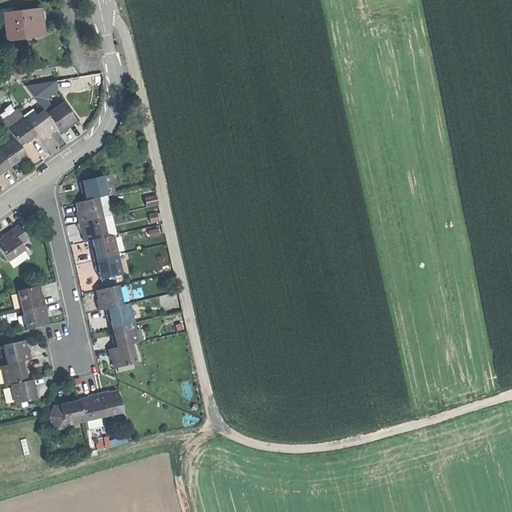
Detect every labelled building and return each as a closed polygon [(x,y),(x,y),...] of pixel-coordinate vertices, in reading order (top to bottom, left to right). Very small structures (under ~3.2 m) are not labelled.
[(4,15),(7,40),(16,39),(28,37),(41,35),(37,11),(24,12),(4,15)] [(25,86),(42,112),(45,116),(54,110),(46,99),(57,92),(56,81),(25,86)] [(54,110),(45,116),(55,130),(59,136),(68,129),(66,127),(68,126),(74,122),(62,104),(54,110)] [(42,112),(26,124),(36,138),(40,143),(48,137),(47,135),(49,134),(55,130),(45,116),(42,112)] [(6,130),(11,138),(18,147),(24,144),(27,142),(28,143),(36,138),(26,124),(22,118),(6,130)] [(11,138),(0,146),(0,155),(9,169),(18,163),(16,160),(18,159),(24,155),(18,147),(11,138)] [(0,173),(1,175),(5,172),(9,169),(0,155),(0,173)] [(110,175),(102,177),(107,196),(114,195),(110,175)] [(102,177),(78,182),(79,188),(80,193),(83,192),(85,201),(97,199),(107,196),(102,177)] [(150,196),(152,206),(160,204),(159,194),(150,196)] [(111,216),(107,196),(97,199),(102,218),(111,216)] [(76,218),(78,224),(102,218),(97,199),(85,201),(75,204),(78,214),(75,214),(76,218)] [(152,213),(153,222),(161,222),(160,212),(152,213)] [(116,236),(111,216),(102,218),(106,238),(112,236),(116,236)] [(91,241),(106,238),(102,218),(78,224),(80,234),(82,233),(83,237),(85,243),(91,241)] [(0,240),(0,252),(7,262),(23,251),(20,246),(28,240),(18,226),(7,233),(1,237),(3,239),(0,240)] [(117,256),(112,236),(106,238),(91,241),(93,251),(91,251),(92,255),(93,261),(117,256)] [(27,258),(23,251),(7,262),(12,269),(27,258)] [(121,275),(117,256),(93,261),(95,271),(98,270),(98,273),(100,280),(121,275)] [(117,286),(96,291),(97,298),(98,301),(96,301),(98,311),(105,310),(121,306),(117,286)] [(17,292),(22,311),(44,306),(42,296),(40,296),(39,293),(37,287),(17,292)] [(128,304),(121,306),(105,310),(107,320),(109,320),(110,323),(112,329),(133,324),(128,304)] [(22,311),(26,330),(47,325),(45,319),(44,316),(47,315),(44,306),(22,311)] [(137,343),(133,324),(112,329),(114,338),(111,339),(112,343),(114,349),(130,345),(137,343)] [(2,346),(7,366),(24,362),(30,360),(28,350),(25,351),(24,347),(23,341),(2,346)] [(135,364),(130,345),(114,349),(107,350),(110,359),(112,358),(113,363),(114,368),(135,364)] [(5,386),(10,385),(26,382),(24,372),(26,372),(25,368),(24,362),(7,366),(1,367),(5,386)] [(26,382),(10,385),(14,404),(35,400),(34,393),(33,390),(35,390),(33,380),(26,382)] [(107,392),(97,394),(102,418),(122,413),(117,392),(111,394),(108,394),(107,392)] [(83,422),(102,418),(97,394),(90,396),(86,397),(87,399),(78,401),(83,422)] [(82,422),(83,422),(78,401),(77,402),(72,403),(68,404),(67,401),(58,403),(58,406),(63,427),(82,422)] [(64,429),(63,427),(58,406),(52,408),(48,417),(50,425),(55,431),(64,429)]
